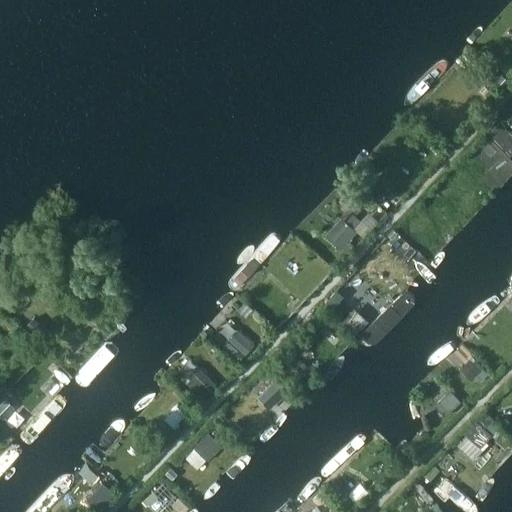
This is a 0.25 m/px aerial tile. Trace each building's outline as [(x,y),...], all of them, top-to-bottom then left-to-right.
[(494,127),(488,134),(510,156),(511,154),(511,132),(506,130),(494,127)] [(345,222),(329,240),(346,256),(354,247),(348,240),(356,232),(363,224),(355,217),(348,224),(345,222)] [(335,291),(324,305),(331,311),(343,297),(335,291)] [(352,310),(341,323),(354,334),(365,322),(352,310)] [(34,318),(26,327),(37,337),(45,328),(34,318)] [(237,331),(223,347),(239,361),(253,345),(237,331)] [(471,358),(462,366),(474,378),(474,377),(482,369),(471,358)] [(197,367),(186,376),(198,388),(195,391),(201,397),(215,385),(197,367)] [(482,369),(474,377),(480,383),(488,374),(482,369)] [(74,377),(15,438),(29,450),(87,388),(74,377)] [(275,380),(263,392),(275,404),(287,392),(275,380)] [(450,392),(437,404),(446,414),(460,402),(450,392)] [(4,400),(0,404),(0,418),(2,420),(14,409),(4,400)] [(491,407),(486,411),(491,416),(496,412),(491,407)] [(484,413),(476,422),(491,436),(499,427),(484,413)] [(476,422),(464,434),(480,448),(491,436),(476,422)] [(502,433),(495,441),(504,449),(511,441),(502,433)] [(208,434),(194,449),(206,460),(221,446),(208,434)] [(13,438),(0,452),(0,481),(28,452),(13,438)] [(155,439),(151,444),(159,451),(163,445),(155,439)] [(272,511),(294,511),(319,487),(308,476),(272,511)] [(102,483),(86,500),(97,511),(114,494),(102,483)] [(321,492),(317,497),(322,502),(327,497),(321,492)] [(352,500),(347,505),(352,510),(356,505),(352,500)]
